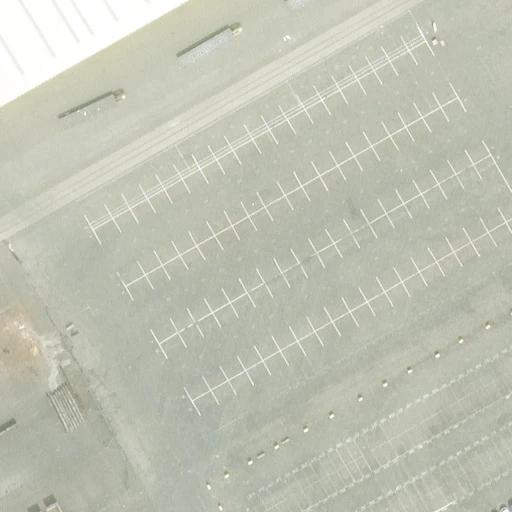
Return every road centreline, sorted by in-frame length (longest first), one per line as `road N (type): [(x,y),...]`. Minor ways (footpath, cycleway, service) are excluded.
road 1 (unknown): [(55,511),(178,438),(511,270)]
road 2 (unknown): [(511,114),(453,0)]
